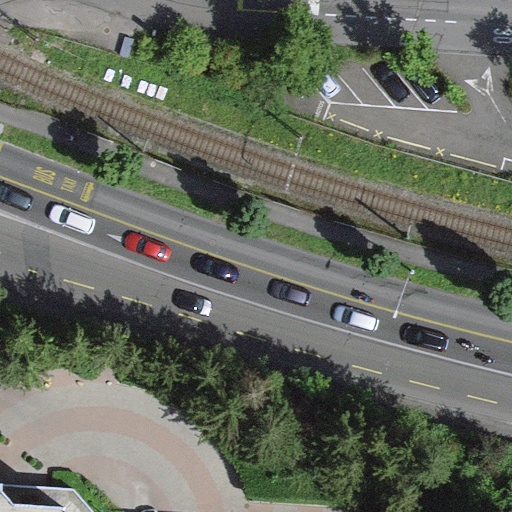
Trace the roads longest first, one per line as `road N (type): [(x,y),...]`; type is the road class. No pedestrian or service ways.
road 1 (primary): [(0,209),(359,337),(511,374)]
road 2 (residential): [(185,0),(511,29)]
